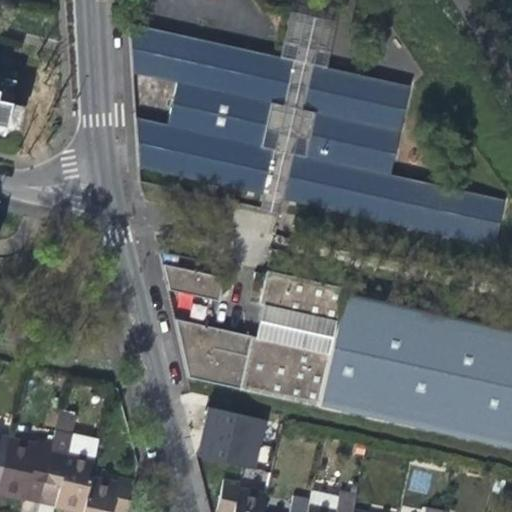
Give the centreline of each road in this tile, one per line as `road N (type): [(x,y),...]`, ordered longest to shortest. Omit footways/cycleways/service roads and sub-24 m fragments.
road 1 (residential): [(111,200),(188,511)]
road 2 (residential): [(91,0),(111,200)]
